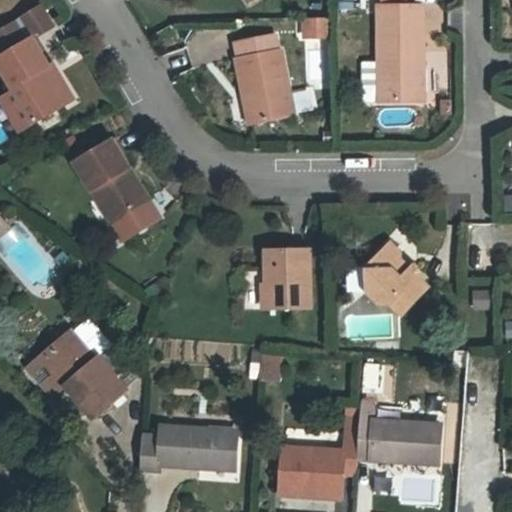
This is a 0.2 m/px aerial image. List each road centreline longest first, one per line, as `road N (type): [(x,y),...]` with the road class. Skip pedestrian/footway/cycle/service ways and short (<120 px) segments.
road 1 (residential): [(101,0),(205,163),(248,186),(470,175),(475,0)]
road 2 (unknown): [(500,346),(497,263),(470,175)]
road 3 (residential): [(478,511),(480,390)]
